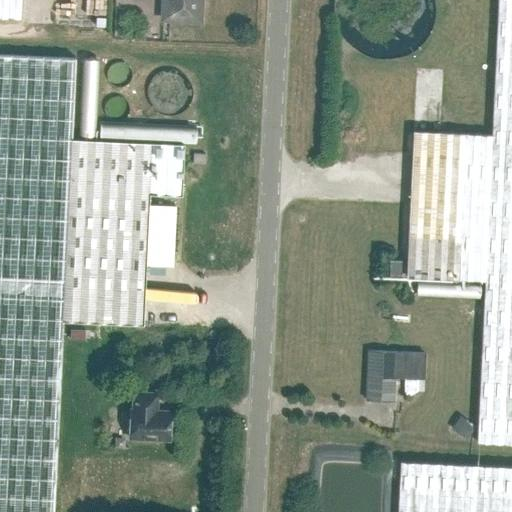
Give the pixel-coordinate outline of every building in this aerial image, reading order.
[(0,0),(0,17),(21,18),(21,0),(0,0)] [(200,21),(201,0),(164,0),(163,19),(200,21)] [(465,134),(458,279),(484,280),(476,442),(511,443),(511,0),(497,0),(491,135),(465,134)] [(72,139),(73,139),(77,60),(0,56),(0,511),(54,511),(64,321),(63,321),(72,139)] [(406,277),(458,279),(465,134),(439,133),(414,131),(413,131),(406,277)] [(152,143),(73,139),(72,139),(63,321),(64,321),(143,325),(146,266),(172,267),(175,206),(149,205),(149,194),(181,195),(184,144),(152,143)] [(400,276),(400,261),(389,261),(389,276),(400,276)] [(424,379),(425,354),(368,351),(366,400),(394,401),(395,378),(424,379)] [(157,413),(158,394),(134,393),(133,411),(131,411),(129,438),(170,440),(171,413),(157,413)] [(465,420),(457,432),(465,438),(473,426),(465,420)] [(397,511),(511,511),(511,466),(400,461),(397,511)]
